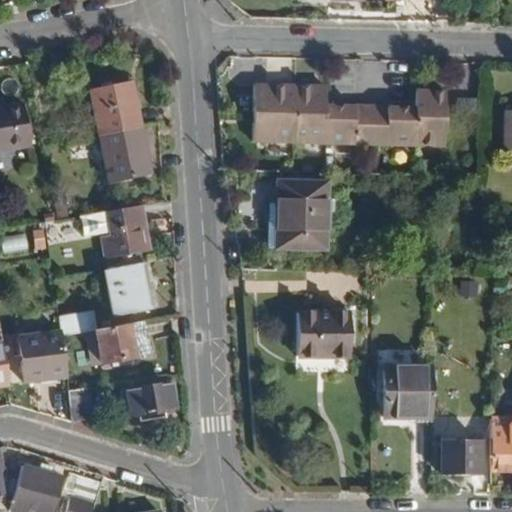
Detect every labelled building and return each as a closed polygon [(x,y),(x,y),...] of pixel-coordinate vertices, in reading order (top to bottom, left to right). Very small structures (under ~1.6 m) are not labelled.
[(127,128),(118,82),(75,91),(85,136),(127,128)] [(355,132),(356,108),(327,108),(327,90),(255,88),(253,143),(367,145),(368,133),(355,132)] [(445,147),(447,93),(417,93),(416,110),(388,109),(387,133),(375,133),(374,145),(445,147)] [(0,148),(17,146),(11,104),(0,106),(0,148)] [(387,133),(388,109),(356,108),(355,132),(368,133),(375,133),(387,133)] [(137,175),(127,128),(85,136),(95,184),(137,175)] [(278,183),(275,250),(326,252),(328,213),(333,213),(333,200),(327,199),(328,184),(278,183)] [(67,217),(63,196),(50,198),(54,219),(67,217)] [(141,253),(137,223),(144,222),(141,205),(79,215),(82,235),(99,233),(108,232),(111,258),(141,253)] [(64,245),(61,221),(43,223),(47,247),(64,245)] [(149,251),(144,222),(137,223),(141,253),(149,251)] [(111,258),(108,232),(99,233),(102,259),(111,258)] [(2,235),(5,258),(20,256),(16,233),(2,235)] [(139,291),(133,263),(125,265),(131,293),(139,291)] [(131,293),(125,265),(91,271),(100,317),(143,309),(139,291),(131,293)] [(508,289),(509,279),(495,279),(494,289),(508,289)] [(298,314),(297,357),(349,358),(350,315),(298,314)] [(59,332),(57,322),(26,326),(27,335),(59,332)] [(143,339),(139,322),(126,324),(130,341),(143,339)] [(130,341),(126,324),(93,330),(100,363),(147,354),(143,339),(130,341)] [(65,378),(59,332),(27,335),(17,336),(22,383),(65,378)] [(0,386),(9,385),(1,343),(0,343),(0,386)] [(431,420),(431,367),(385,366),(384,419),(431,420)] [(174,411),(169,383),(123,390),(128,418),(139,416),(140,422),(159,419),(158,412),(174,411)] [(92,420),(88,387),(67,390),(71,422),(92,420)] [(511,423),(509,424),(508,422),(491,421),(491,440),(493,440),(492,471),(511,472),(511,423)] [(441,444),(441,476),(479,476),(479,444),(441,444)] [(52,475),(53,468),(40,464),(38,471),(52,475)] [(12,511),(52,511),(62,478),(52,475),(38,471),(21,466),(9,511),(12,511)] [(91,511),(93,505),(69,497),(64,511),(91,511)]
